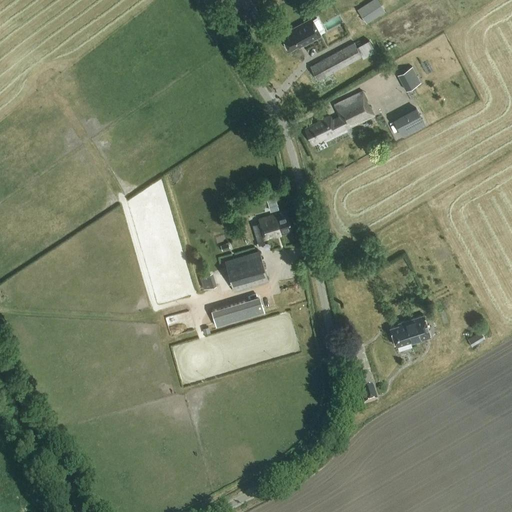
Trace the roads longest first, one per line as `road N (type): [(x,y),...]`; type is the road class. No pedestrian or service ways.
road 1 (unclassified): [(218,511),(307,459),(325,438),(338,395),(288,141),(205,0)]
road 2 (track): [(80,511),(0,366)]
